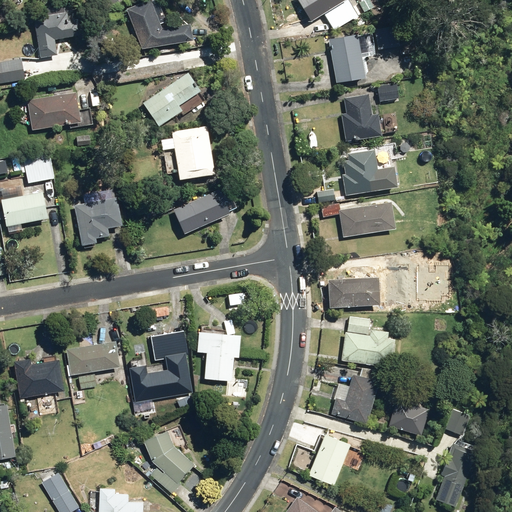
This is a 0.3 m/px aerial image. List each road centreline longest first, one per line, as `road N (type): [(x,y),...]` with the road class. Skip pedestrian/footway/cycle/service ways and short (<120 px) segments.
road 1 (residential): [(0,306),(289,260)]
road 2 (residential): [(289,260),(242,0)]
road 3 (residential): [(229,511),(289,374),(289,260)]
road 4 (unknown): [(101,68),(239,51)]
